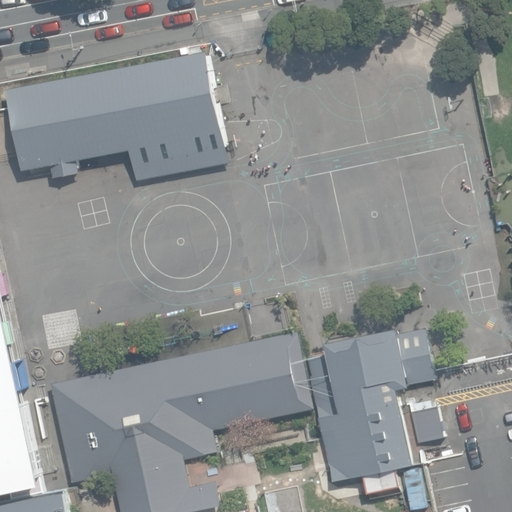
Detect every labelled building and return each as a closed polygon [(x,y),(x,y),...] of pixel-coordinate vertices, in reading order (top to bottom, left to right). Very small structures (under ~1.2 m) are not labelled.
[(9,90),(12,108),(25,171),(53,166),(55,177),(81,172),(79,161),(132,150),(139,180),(233,162),(211,54),(210,51),(9,90)] [(439,88),(397,96),(422,226),(464,217),(439,88)] [(184,188),(80,205),(84,232),(189,215),(184,188)] [(164,292),(144,298),(147,308),(205,293),(199,270),(160,280),(164,292)] [(0,491),(44,483),(0,279),(0,491)] [(279,293),(245,301),(253,336),(287,328),(279,293)] [(336,351),(312,356),(330,438),(338,479),(422,462),(417,441),(448,435),(447,430),(442,404),(468,398),(462,374),(417,383),(417,382),(438,378),(428,329),(403,334),(402,328),(334,342),(336,351)] [(124,511),(173,511),(223,502),(219,480),(194,485),(188,457),(221,450),(216,428),(317,407),(301,330),(254,340),(101,372),(54,382),(75,481),(116,473),(124,511)] [(460,511),(452,469),(401,482),(408,511),(460,511)] [(0,511),(72,511),(67,488),(0,502),(0,511)]
